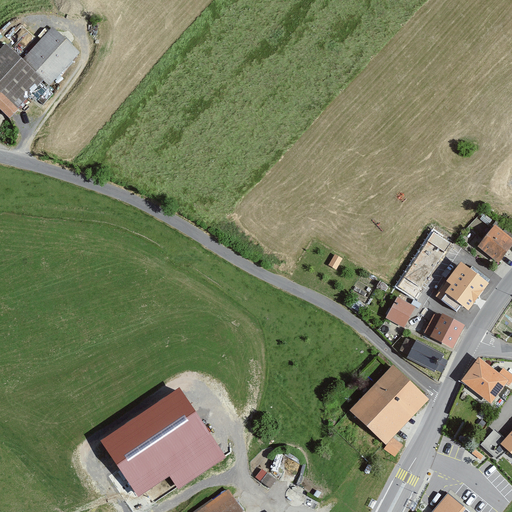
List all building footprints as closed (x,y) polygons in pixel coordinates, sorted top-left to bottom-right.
[(83,55),(54,28),(24,59),(8,44),(0,52),(0,109),(16,125),(83,55)] [(511,245),(511,239),(495,227),(479,249),(499,264),(511,245)] [(453,244),(430,230),(395,287),(418,300),(453,244)] [(487,283),(464,266),(446,291),(469,308),(487,283)] [(396,293),(383,315),(403,326),(415,304),(396,293)] [(462,327),(440,316),(431,336),(452,346),(462,327)] [(416,341),(408,336),(401,347),(408,351),(406,355),(436,372),(444,356),(416,341)] [(509,380),(481,359),(464,382),(493,403),(509,380)] [(430,401),(390,366),(350,411),(389,447),(430,401)] [(180,388),(101,441),(138,496),(169,476),(178,489),(226,457),(180,388)] [(511,431),(501,444),(511,454),(511,431)] [(270,485),(276,477),(262,468),(256,476),(270,485)] [(243,511),(230,492),(201,511),(243,511)] [(474,511),(452,494),(437,511),(474,511)]
